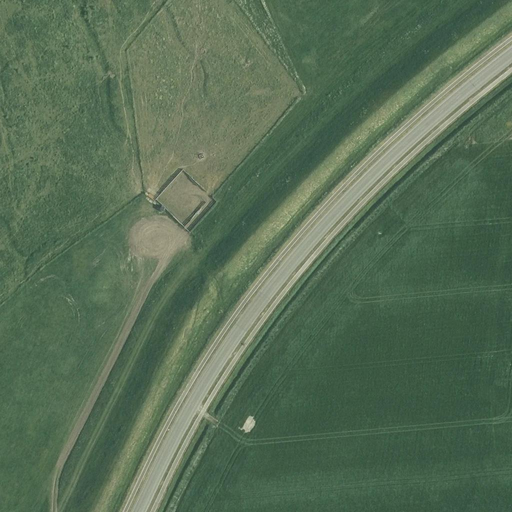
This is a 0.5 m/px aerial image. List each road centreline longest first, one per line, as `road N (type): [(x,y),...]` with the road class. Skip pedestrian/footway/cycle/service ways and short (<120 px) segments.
road 1 (primary): [(136,511),(195,392),(323,222),(511,55)]
road 2 (track): [(59,511),(114,400)]
